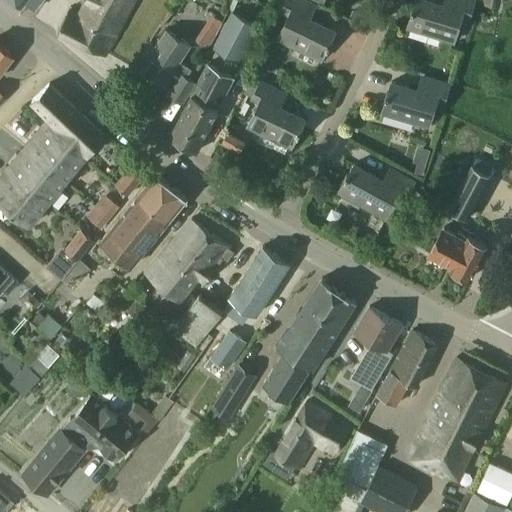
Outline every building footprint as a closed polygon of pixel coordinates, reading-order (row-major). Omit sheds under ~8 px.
[(13,0),(22,7),(26,2),(35,9),(42,0),(13,0)] [(86,0),(79,15),(69,10),(57,34),(106,56),(135,0),(86,0)] [(167,0),(165,4),(175,11),(182,0),(167,0)] [(304,0),(287,0),(282,12),(289,15),(278,39),(321,60),(335,30),(310,18),(316,5),(304,0)] [(454,42),(461,17),(468,20),(474,0),(445,0),(444,4),(430,0),(416,0),(408,28),(454,42)] [(239,61),(259,24),(233,10),(213,47),(239,61)] [(212,36),(223,20),(214,15),(204,31),(212,36)] [(191,70),(179,62),(190,45),(166,30),(141,71),(164,86),(170,89),(166,95),(183,105),(197,82),(187,76),(191,70)] [(0,69),(11,55),(0,46),(0,69)] [(196,152),(218,111),(217,110),(233,79),(208,65),(169,138),(196,152)] [(429,126),(436,102),(443,104),(449,84),(423,76),(419,89),(391,81),(382,113),(429,126)] [(259,103),(252,118),(248,127),(291,147),(305,118),(280,106),(286,94),(261,81),(252,100),(259,103)] [(49,118),(43,125),(84,158),(103,135),(49,84),(31,100),(49,118)] [(84,158),(43,125),(26,147),(67,180),(84,158)] [(221,143),(239,152),(246,140),(228,131),(221,143)] [(67,180),(26,147),(8,169),(49,203),(67,180)] [(417,163),(415,172),(423,175),(426,165),(417,163)] [(144,174),(132,164),(116,184),(128,194),(144,174)] [(338,192),(386,218),(399,195),(406,199),(415,181),(391,168),(384,180),(354,164),(338,192)] [(465,219),(491,175),(472,165),(447,210),(465,219)] [(49,203),(8,169),(0,178),(0,199),(31,225),(49,203)] [(156,173),(128,207),(159,232),(187,198),(156,173)] [(110,198),(101,209),(110,216),(119,205),(110,198)] [(159,232),(128,207),(101,241),(131,266),(159,232)] [(101,227),(110,216),(101,209),(92,220),(101,227)] [(192,217),(169,245),(146,273),(181,301),(199,278),(203,282),(222,258),(227,262),(235,252),(231,250),(232,249),(192,217)] [(386,219),(378,235),(386,239),(394,223),(386,219)] [(451,269),(453,270),(454,275),(463,280),(468,278),(470,279),(487,246),(458,230),(456,233),(444,227),(429,255),(452,267),(451,269)] [(82,229),(65,249),(77,260),(94,240),(82,229)] [(290,264),(263,246),(230,296),(257,314),(290,264)] [(54,256),(46,265),(62,278),(69,269),(54,256)] [(0,291),(2,289),(6,293),(18,280),(0,264),(0,291)] [(356,300),(322,278),(278,345),(284,349),(274,364),(301,381),(311,366),(313,367),(356,300)] [(28,290),(18,300),(32,312),(41,302),(28,290)] [(197,347),(223,312),(199,294),(173,329),(197,347)] [(147,309),(136,301),(128,311),(138,320),(147,309)] [(394,353),(388,349),(403,325),(369,306),(354,331),(371,341),(351,376),(372,389),(394,353)] [(247,340),(230,329),(212,356),(228,367),(247,340)] [(412,330),(390,371),(409,381),(416,385),(439,344),(412,330)] [(45,341),(32,362),(46,371),(59,350),(45,341)] [(459,482),(464,468),(483,428),(487,424),(507,383),(457,357),(439,390),(428,412),(414,444),(416,445),(410,460),(414,461),(413,463),(451,481),(452,479),(459,482)] [(25,362),(9,379),(24,393),(40,376),(25,362)] [(239,363),(213,404),(230,415),(256,374),(239,363)] [(409,381),(390,371),(378,394),(397,404),(409,381)] [(65,390),(82,402),(94,385),(78,373),(65,390)] [(24,474),(47,493),(93,436),(102,444),(102,445),(113,454),(114,454),(116,456),(137,431),(117,415),(104,404),(92,394),(72,419),(70,417),(24,474)] [(332,414),(307,400),(275,453),(300,468),(315,443),(334,454),(348,430),(329,419),(332,414)] [(137,422),(136,423),(148,432),(158,420),(147,410),(137,422)] [(357,429),(325,497),(355,511),(359,511),(364,502),(383,511),(403,511),(417,486),(379,466),(388,445),(357,429)] [(511,470),(490,461),(478,488),(507,501),(511,490),(511,470)] [(7,511),(14,502),(0,489),(0,511),(4,508),(7,511)] [(475,490),(464,511),(500,511),(504,504),(475,490)] [(8,511),(37,511),(18,499),(8,511)]
